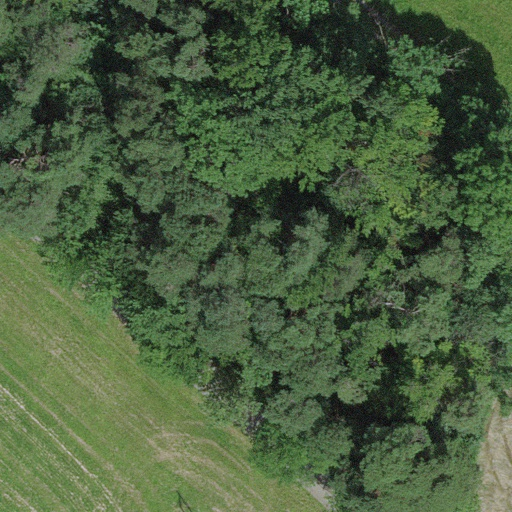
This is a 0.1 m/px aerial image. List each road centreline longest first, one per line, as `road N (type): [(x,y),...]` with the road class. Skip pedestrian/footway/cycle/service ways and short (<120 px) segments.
road 1 (track): [(347,511),(0,183)]
road 2 (track): [(367,0),(511,138)]
